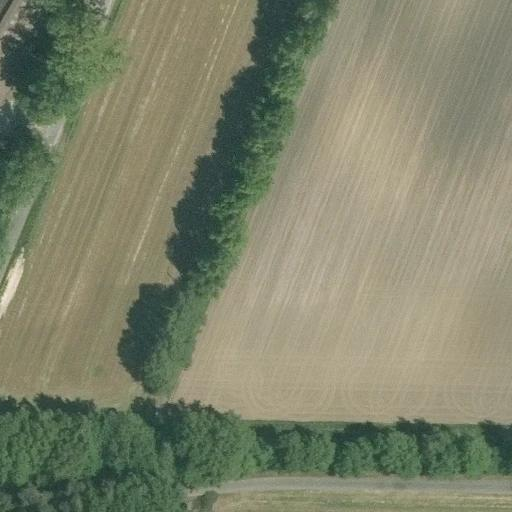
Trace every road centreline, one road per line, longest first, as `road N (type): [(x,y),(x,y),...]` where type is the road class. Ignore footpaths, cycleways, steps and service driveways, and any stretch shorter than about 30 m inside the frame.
road 1 (residential): [(0,475),(24,482),(511,472)]
road 2 (residential): [(109,0),(0,281)]
